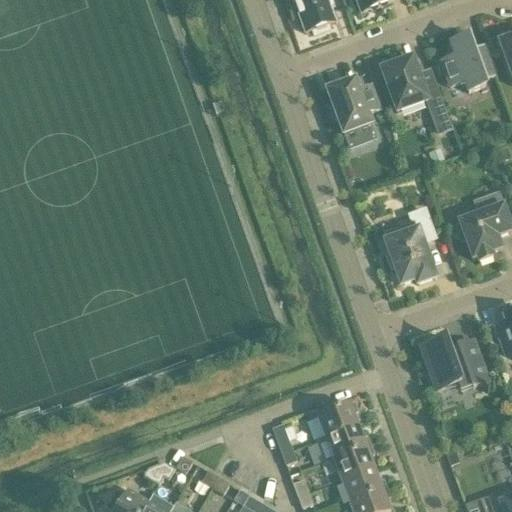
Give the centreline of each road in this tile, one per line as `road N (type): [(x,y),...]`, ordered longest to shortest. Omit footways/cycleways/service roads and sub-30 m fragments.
road 1 (residential): [(374,338),(283,79)]
road 2 (residential): [(283,79),(511,0)]
road 3 (unclassified): [(221,431),(390,377)]
road 4 (residential): [(374,338),(511,290)]
road 5 (residential): [(442,511),(390,377)]
